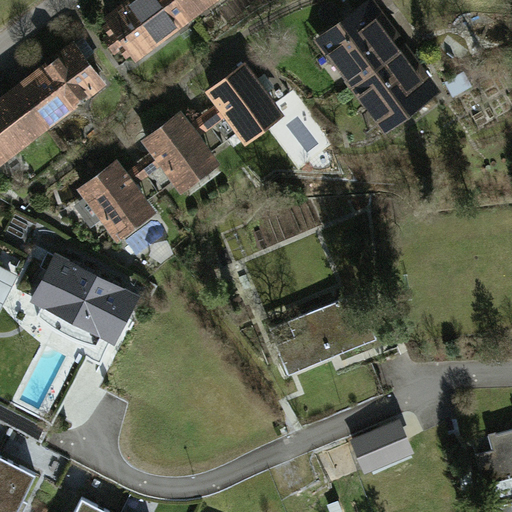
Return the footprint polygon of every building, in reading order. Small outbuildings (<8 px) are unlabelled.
[(125,0),(95,23),(128,66),(214,0),(125,0)] [(374,2),(316,43),(382,136),(440,94),(374,2)] [(71,44),(0,95),(0,160),(102,86),(71,44)] [(115,164),(74,195),(106,245),(148,217),(130,191),(157,175),(169,197),(212,166),(198,143),(222,125),(242,144),(278,119),(239,67),(202,97),(212,112),(189,128),(179,113),(137,144),(147,162),(124,177),(115,164)] [(135,302),(37,251),(11,299),(109,350),(135,302)] [(0,312),(18,274),(0,266),(0,312)] [(357,301),(270,332),(286,377),(373,346),(357,301)] [(396,426),(346,447),(359,480),(410,459),(396,426)] [(494,456),(471,462),(479,495),(511,486),(511,433),(490,439),(494,456)] [(37,474),(0,454),(0,511),(23,511),(28,504),(23,501),(37,474)] [(110,511),(82,497),(74,511),(110,511)]
